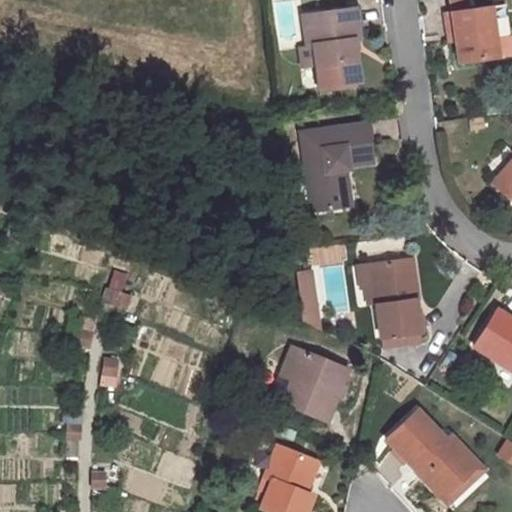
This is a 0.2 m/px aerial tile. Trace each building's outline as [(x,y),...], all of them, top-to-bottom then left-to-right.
[(446,0),(448,11),(468,8),(466,0),(446,0)] [(452,28),(454,41),(457,61),(511,55),(509,35),(495,37),(490,5),(468,8),(448,11),(444,12),(446,29),(452,28)] [(353,8),(301,15),(305,45),(311,44),(314,65),(316,87),(357,82),(351,39),(357,38),(353,8)] [(446,29),(448,41),(454,41),(452,28),(446,29)] [(298,67),(314,65),(311,44),(305,45),(295,46),(298,67)] [(297,133),(309,211),(339,208),(335,171),(335,170),(342,170),(344,169),(344,166),(369,163),(364,124),(297,133)] [(511,158),(491,182),(511,199),(511,158)] [(283,169),(288,208),(308,205),(302,166),(283,169)] [(335,171),(339,208),(347,207),(342,170),(335,170),(335,171)] [(419,342),(409,258),(370,263),(375,303),(380,347),(419,342)] [(375,303),(370,263),(358,264),(361,288),(365,287),(368,304),(375,303)] [(309,271),(294,273),(300,320),(316,328),(309,271)] [(103,296),(112,300),(115,291),(106,288),(103,296)] [(511,318),(496,308),(471,345),(511,372),(511,318)] [(293,341),(311,349),(318,333),(301,325),(293,341)] [(77,341),(86,344),(89,334),(80,331),(77,341)] [(297,376),(286,404),(323,419),(344,368),(290,345),(280,369),(297,376)] [(101,372),(111,373),(112,363),(102,362),(101,372)] [(280,369),(269,397),(286,404),(297,376),(280,369)] [(419,461),(447,491),(475,464),(446,434),(443,438),(415,410),(386,438),(413,467),(419,461)] [(67,433),(77,434),(78,423),(68,422),(67,433)] [(258,507),(270,511),(303,511),(310,495),(304,492),(317,462),(276,444),(263,476),(270,479),(258,507)] [(447,491),(419,461),(413,467),(447,501),(481,469),(475,464),(447,491)] [(102,484),(102,473),(92,473),(92,484),(102,484)]
